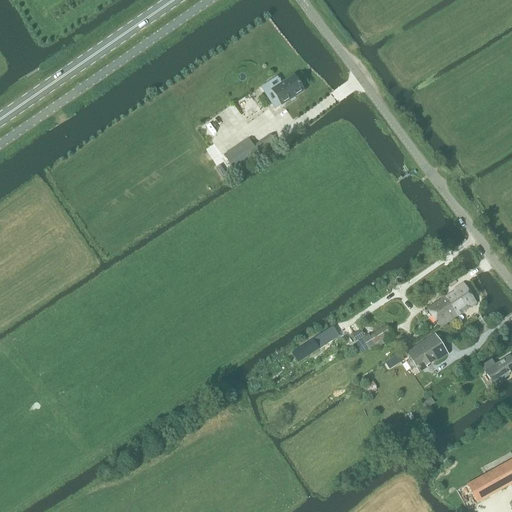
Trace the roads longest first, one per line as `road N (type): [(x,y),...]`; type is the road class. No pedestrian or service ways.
road 1 (unclassified): [(511,284),(301,0)]
road 2 (unclassified): [(0,144),(209,0)]
road 3 (secondary): [(0,120),(174,0)]
